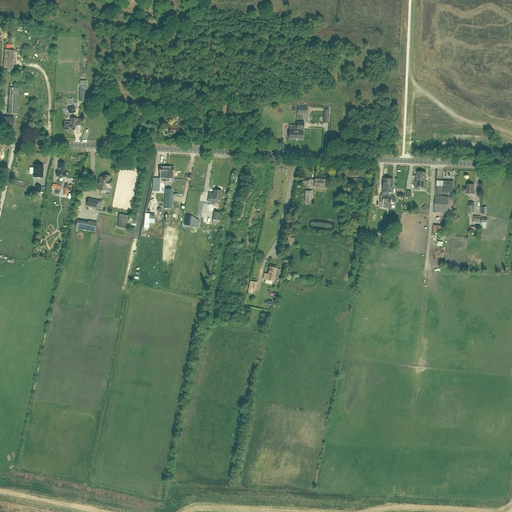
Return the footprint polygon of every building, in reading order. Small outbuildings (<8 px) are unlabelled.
[(4,68),(7,69),(12,69),(13,60),(5,59),(4,68)] [(17,113),(18,85),(9,84),(9,95),(8,95),(8,113),(17,113)] [(13,128),(14,118),(2,117),(1,128),(13,128)] [(76,127),(77,119),(71,118),(71,122),(64,121),(64,130),(73,131),(73,127),(76,127)] [(177,125),(170,125),(170,128),(170,133),(179,134),(179,125),(177,125)] [(64,172),(65,163),(58,163),(58,172),(57,172),(56,177),(66,177),(66,172),(64,172)] [(30,168),(29,174),(33,174),(33,177),(42,178),(43,165),(34,165),(34,168),(30,168)] [(165,176),(164,182),(168,182),(173,182),(173,179),(173,174),(174,167),(166,167),(166,176),(165,176)] [(425,182),(426,173),(417,173),(416,181),(415,181),(414,188),(426,189),(427,182),(425,182)] [(325,187),(325,184),(325,177),(321,176),(315,175),(314,187),(325,187)] [(109,181),(110,177),(104,176),(104,178),(100,177),(98,190),(106,192),(108,185),(111,186),(112,182),(109,181)] [(379,201),(379,203),(382,203),(387,203),(388,179),(383,179),(382,192),(382,196),(380,196),(379,201)] [(453,194),(453,181),(443,181),(443,193),(453,194)] [(54,193),(59,194),(60,185),(52,184),(51,189),(54,190),(54,193)] [(473,191),(474,185),(467,185),(467,189),(463,188),(463,192),(466,193),(466,194),(474,194),(474,191),(473,191)] [(220,200),(221,191),(214,190),(214,194),(209,193),(207,202),(216,204),(217,200),(220,200)] [(447,213),(449,197),(435,196),(433,212),(447,213)] [(97,209),(99,200),(88,198),(86,207),(97,209)] [(119,214),(118,220),(121,221),(120,227),(126,228),(128,216),(119,214)] [(186,215),(184,225),(198,227),(199,221),(191,220),(192,216),(186,215)] [(78,219),(76,228),(95,232),(97,223),(78,219)] [(273,282),(276,268),(269,267),(268,274),(264,274),(263,279),(273,282)]
